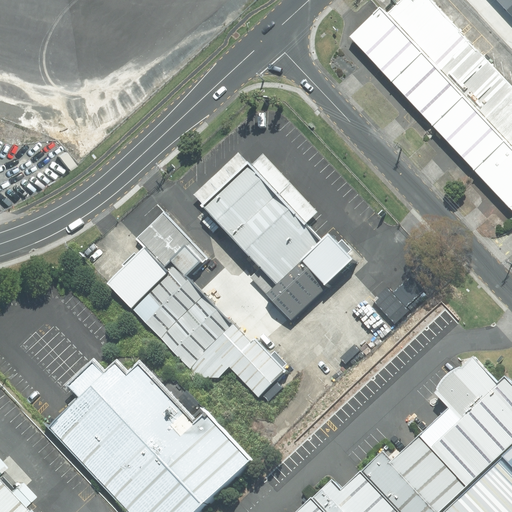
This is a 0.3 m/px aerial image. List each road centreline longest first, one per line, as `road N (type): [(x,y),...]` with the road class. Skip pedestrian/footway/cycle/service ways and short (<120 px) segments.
road 1 (unclassified): [(272,38),(511,295)]
road 2 (secondary): [(272,38),(97,193),(0,244)]
